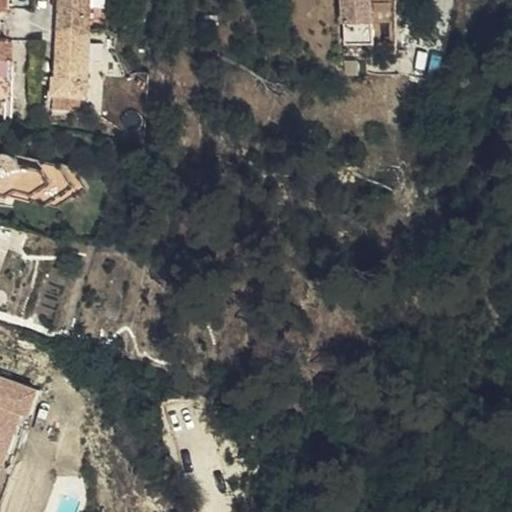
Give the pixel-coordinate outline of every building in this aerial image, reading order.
[(73,73),(76,0),(44,0),(41,74),(37,75),(37,91),(65,92),(66,73),(73,73)] [(342,0),(345,25),(375,23),(372,0),(342,0)] [(347,47),(377,45),(375,23),(345,25),(347,47)] [(73,92),(73,73),(66,73),(65,92),(73,92)] [(88,191),(76,168),(4,152),(0,155),(0,196),(58,210),(88,191)] [(0,230),(0,253),(6,255),(12,233),(0,230)] [(28,409),(36,386),(0,373),(0,450),(6,452),(21,407),(28,409)] [(41,388),(36,386),(28,409),(21,407),(6,452),(13,455),(26,416),(31,418),(41,388)]
